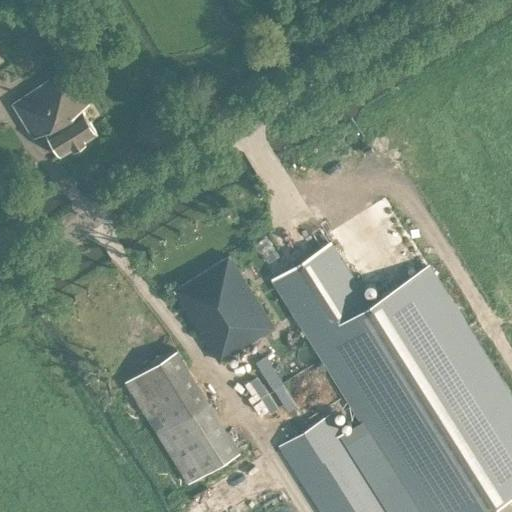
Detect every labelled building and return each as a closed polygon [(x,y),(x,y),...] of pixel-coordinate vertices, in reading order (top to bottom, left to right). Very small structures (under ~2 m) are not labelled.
[(59,23),(68,40),(82,31),(73,15),(59,23)] [(52,69),(52,57),(19,57),(19,68),(52,69)] [(34,137),(46,129),(60,154),(97,132),(81,107),(89,102),(66,66),(12,102),(34,137)] [(330,241),(274,277),(351,399),(422,511),(476,511),(494,501),(511,489),(511,399),(426,264),(368,301),(330,241)] [(174,288),(219,361),(274,327),(229,254),(174,288)] [(124,380),(188,482),(239,449),(176,347),(124,380)] [(279,413),(296,405),(271,352),(255,360),(279,413)] [(278,445),(319,511),(391,511),(329,413),(278,445)]
